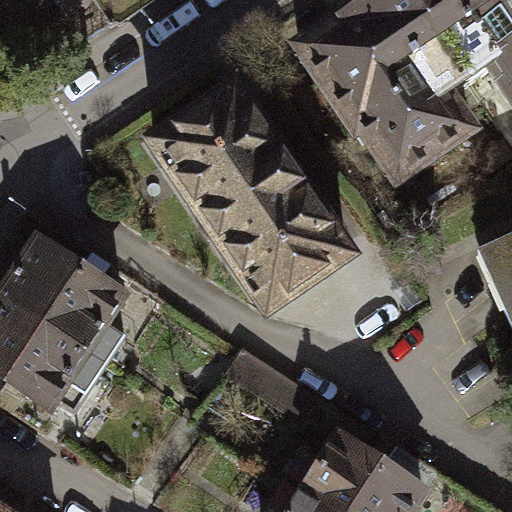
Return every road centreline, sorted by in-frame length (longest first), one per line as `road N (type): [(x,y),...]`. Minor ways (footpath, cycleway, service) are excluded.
road 1 (residential): [(245,0),(1,164)]
road 2 (residential): [(0,442),(106,511)]
